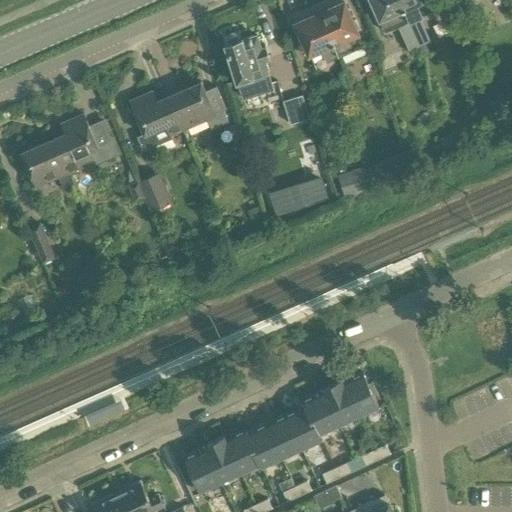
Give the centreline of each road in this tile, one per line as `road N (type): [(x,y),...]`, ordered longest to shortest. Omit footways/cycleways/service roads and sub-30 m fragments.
road 1 (residential): [(0,498),(388,319)]
road 2 (residential): [(0,88),(200,0)]
road 3 (residential): [(438,511),(414,356),(388,319)]
road 4 (residential): [(388,319),(511,258)]
road 5 (secondary): [(0,51),(120,0)]
